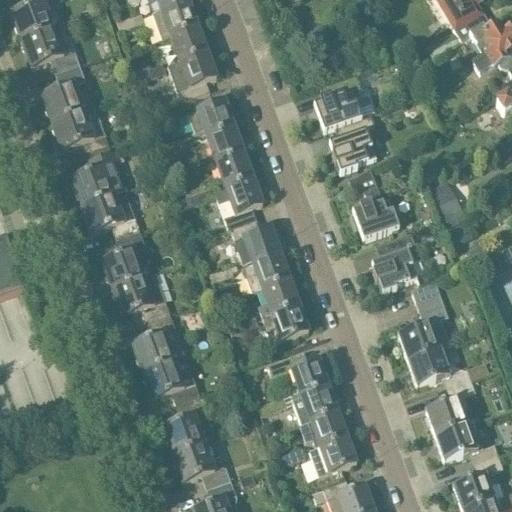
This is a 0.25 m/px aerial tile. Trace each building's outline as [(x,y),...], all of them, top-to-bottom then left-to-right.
[(21,47),(53,35),(43,8),(54,5),(52,0),(29,0),(26,1),(30,12),(11,19),(21,47)] [(145,0),(153,20),(188,7),(185,0),(145,0)] [(438,0),(459,34),(453,37),(426,53),(433,65),(460,49),(459,48),(468,42),(483,33),(485,38),(490,34),(482,20),(475,10),(478,8),(479,3),(477,0),(438,0)] [(197,33),(188,7),(153,20),(162,45),(169,43),(197,33)] [(143,18),(130,23),(133,32),(147,27),(143,18)] [(120,37),(133,32),(130,23),(117,28),(120,37)] [(483,33),(468,42),(480,61),(471,67),(479,80),(495,70),(498,71),(500,75),(508,77),(511,74),(511,32),(508,35),(505,29),(498,34),(497,33),(494,32),(490,34),(485,38),(483,33)] [(64,31),(53,35),(21,47),(31,75),(50,68),(54,79),(78,70),(64,31)] [(197,33),(169,43),(178,69),(206,58),(197,33)] [(185,107),(210,98),(206,88),(216,85),(206,58),(178,69),(167,73),(177,99),(181,97),(185,107)] [(162,69),(151,73),(154,83),(165,78),(162,69)] [(139,88),(154,83),(151,73),(135,79),(139,88)] [(51,130),(83,118),(74,92),(84,88),(80,76),(56,84),(60,95),(41,102),(51,130)] [(324,139),(370,120),(360,124),(351,99),(361,95),(355,80),(319,93),(323,105),(319,107),(322,116),(316,119),(324,139)] [(497,93),(503,102),(511,96),(511,85),(511,84),(497,93)] [(511,97),(495,108),(502,120),(511,113),(511,97)] [(203,136),(205,144),(233,133),(224,107),(189,120),(196,138),(203,136)] [(94,114),(83,118),(51,130),(61,158),(80,151),(84,162),(108,153),(94,114)] [(339,146),(334,148),(329,150),(333,160),(331,161),(335,171),(336,171),(340,181),(357,174),(356,172),(376,165),(366,139),(376,135),(370,120),(324,139),(335,135),(339,146)] [(243,159),(233,133),(205,144),(215,169),(243,159)] [(486,163),(503,154),(497,143),(480,153),(486,163)] [(176,149),(179,158),(193,153),(189,144),(176,149)] [(166,163),(179,158),(176,149),(163,154),(166,163)] [(86,167),(90,178),(71,185),(81,212),(124,197),(114,169),(123,166),(120,155),(86,167)] [(215,169),(224,195),(252,185),(243,159),(215,169)] [(359,213),(360,215),(352,218),(363,248),(399,235),(388,207),(383,208),(371,173),(348,183),(354,201),(364,198),(368,210),(359,213)] [(262,211),(252,185),(224,195),(214,199),(228,237),(232,235),(256,226),(252,214),(262,211)] [(445,187),(431,194),(449,232),(463,225),(445,187)] [(208,195),(195,200),(198,210),(205,207),(204,204),(210,201),(208,195)] [(130,213),(124,197),(81,212),(91,241),(111,233),(115,244),(138,236),(134,224),(123,228),(119,217),(130,213)] [(198,210),(195,200),(181,205),(185,215),(198,210)] [(159,216),(162,225),(172,221),(169,212),(159,216)] [(261,237),(256,226),(232,235),(236,246),(235,247),(245,273),(252,271),(279,261),(270,234),(261,237)] [(469,239),(463,229),(444,239),(450,250),(469,239)] [(371,270),(374,278),(372,279),(376,289),(378,289),(382,301),(396,296),(395,293),(417,285),(407,259),(416,255),(410,239),(375,252),(380,267),(371,270)] [(144,254),(140,240),(111,251),(112,253),(105,255),(108,265),(101,267),(112,296),(145,284),(135,257),(144,254)] [(0,308),(25,299),(7,250),(0,252),(0,308)] [(511,251),(475,268),(482,282),(493,277),(490,269),(496,266),(500,274),(511,268),(511,251)] [(289,286),(279,261),(252,271),(245,273),(254,299),(261,297),(261,296),(289,286)] [(241,269),(222,275),(226,285),(239,280),(238,275),(243,274),(241,269)] [(222,275),(209,279),(212,290),(226,285),(222,275)] [(155,280),(145,284),(112,296),(122,324),(141,317),(145,328),(169,319),(155,280)] [(259,313),(263,325),(298,312),(289,286),(261,296),(261,297),(266,311),(259,313)] [(434,287),(411,297),(423,331),(397,341),(406,368),(443,355),(448,353),(450,352),(441,326),(448,324),(434,287)] [(308,339),(298,312),(263,325),(267,337),(274,335),(280,349),(308,339)] [(254,322),(241,327),(245,337),(258,333),(254,322)] [(147,333),(151,344),(132,351),(142,379),(185,364),(171,325),(147,333)] [(241,327),(228,332),(231,342),(245,337),(241,327)] [(448,353),(443,355),(406,368),(416,395),(443,385),(447,396),(472,387),(468,375),(452,381),(447,367),(452,365),(448,353)] [(291,406),(300,403),(328,392),(318,366),(307,371),(302,359),(266,372),(271,385),(282,381),(291,406)] [(185,364),(142,379),(152,407),(171,400),(175,411),(199,402),(195,390),(185,364)] [(424,417),(434,443),(469,430),(464,416),(469,414),(465,403),(476,399),(472,387),(447,396),(451,407),(424,417)] [(309,428),(337,418),(328,392),(300,403),(291,406),(301,432),(309,428)] [(284,403),(270,408),(274,418),(288,413),(284,403)] [(199,434),(195,424),(206,420),(201,408),(177,416),(181,427),(162,434),(172,462),(205,450),(205,451),(214,448),(208,431),(199,434)] [(260,423),(274,418),(270,408),(257,413),(260,423)] [(318,454),(347,444),(337,418),(309,428),(301,432),(299,432),(305,449),(315,445),(318,454)] [(470,460),(474,471),(499,462),(495,450),(482,455),(477,440),(478,440),(474,428),(469,430),(434,443),(443,470),(470,460)] [(347,444),(318,454),(328,481),(356,471),(347,444)] [(182,490),(201,484),(205,494),(229,485),(225,473),(215,477),(210,466),(219,462),(214,448),(205,451),(205,450),(172,462),(182,490)] [(303,454),(289,459),(293,469),(306,465),(303,454)] [(279,474),(293,469),(289,459),(276,464),(279,474)] [(503,474),(499,462),(474,471),(478,482),(451,492),(458,511),(477,511),(496,505),(490,491),(496,489),(492,478),(503,474)] [(254,488),(251,480),(239,485),(242,493),(254,488)] [(371,511),(365,493),(349,498),(345,487),(313,499),(316,509),(327,505),(329,511),(371,511)] [(205,511),(233,511),(237,506),(231,491),(203,501),(206,511),(205,511)] [(511,511),(511,499),(496,505),(477,511),(511,511)]
